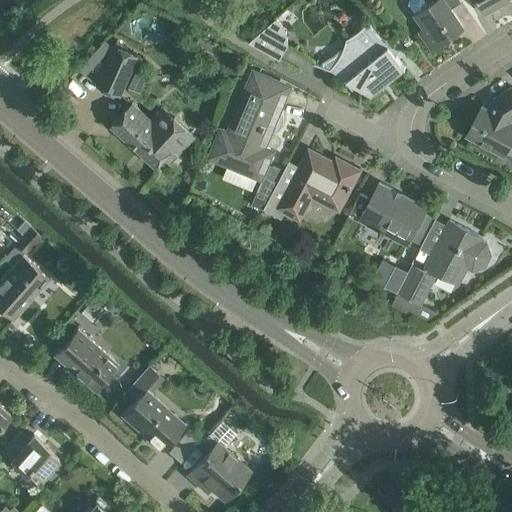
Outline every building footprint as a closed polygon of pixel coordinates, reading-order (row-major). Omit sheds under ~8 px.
[(409,0),(408,3),(415,13),(424,27),(419,30),(420,31),(431,47),(463,26),(451,8),(461,1),(460,0),(409,0)] [(478,0),(485,13),(501,4),(500,2),(503,0),(478,0)] [(288,45),(286,30),(275,18),(248,42),(280,59),(288,45)] [(321,62),(321,65),(329,69),(334,71),(338,74),(341,77),(345,80),(352,89),(357,85),(372,93),(405,67),(396,55),(399,49),(393,46),(387,43),(382,39),(378,36),(375,32),(372,28),(370,24),(368,20),(365,24),(361,27),(358,30),(354,33),(350,36),(346,38),(345,40),(345,42),(344,44),(344,45),(341,48),(332,56),(321,62)] [(171,33),(184,39),(188,30),(176,23),(171,33)] [(119,92),(136,54),(114,44),(97,83),(119,92)] [(228,75),(227,66),(222,62),(217,63),(214,68),(215,77),(220,81),(225,80),(228,75)] [(140,92),(147,76),(136,71),(129,87),(140,92)] [(222,130),(211,155),(228,162),(258,175),(260,176),(271,151),(262,147),(264,143),(269,130),(272,131),(273,131),(277,129),(280,125),(282,121),(282,116),(281,111),(280,111),(278,110),(288,86),(269,78),(254,72),(229,133),(222,130)] [(511,86),(493,98),(488,109),(482,106),(466,134),(504,154),(511,138),(511,86)] [(162,105),(150,118),(132,102),(125,110),(112,124),(156,165),(165,156),(169,160),(193,134),(162,105)] [(270,195),(263,208),(281,217),(284,212),(285,209),(299,216),(311,193),(338,207),(358,170),(337,158),(334,163),(309,150),(301,166),(290,185),(279,179),(278,181),(270,195)] [(259,185),(252,203),(262,208),(267,194),(270,195),(278,181),(275,180),(280,169),(268,164),(261,180),(259,185)] [(434,218),(424,212),(427,206),(379,181),(371,198),(360,192),(350,210),(361,216),(360,218),(407,243),(410,237),(421,243),(434,218)] [(396,292),(390,303),(410,314),(411,313),(417,301),(420,303),(437,271),(458,282),(467,265),(473,268),(485,264),(490,253),(487,241),(481,238),(482,236),(449,219),(425,265),(427,266),(425,269),(412,262),(408,270),(396,292)] [(49,279),(21,254),(24,252),(40,234),(31,225),(15,243),(14,243),(3,256),(12,264),(0,278),(0,308),(13,319),(49,279)] [(395,264),(384,285),(395,291),(396,292),(408,270),(395,264)] [(63,325),(51,339),(60,346),(53,354),(93,391),(118,363),(77,327),(72,333),(63,325)] [(38,357),(33,362),(40,368),(45,363),(38,357)] [(148,364),(124,391),(133,399),(120,414),(161,450),(185,423),(145,387),(158,373),(148,364)] [(0,423),(10,413),(0,404),(0,423)] [(40,479),(45,473),(58,458),(47,448),(48,447),(33,433),(29,438),(20,430),(1,452),(27,475),(31,471),(40,479)] [(249,470),(216,441),(187,474),(199,484),(203,480),(224,498),(249,470)] [(106,511),(95,501),(85,511),(106,511)]
